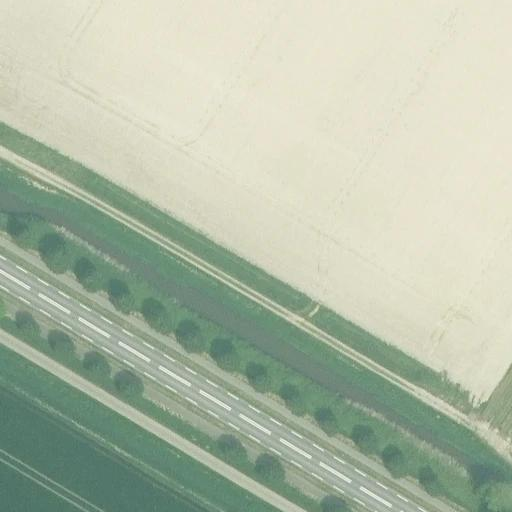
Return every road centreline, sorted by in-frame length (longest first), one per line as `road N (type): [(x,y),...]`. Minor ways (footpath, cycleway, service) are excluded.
road 1 (track): [(0,153),(474,429)]
road 2 (secondary): [(401,511),(0,267)]
road 3 (unclassified): [(299,511),(0,333)]
